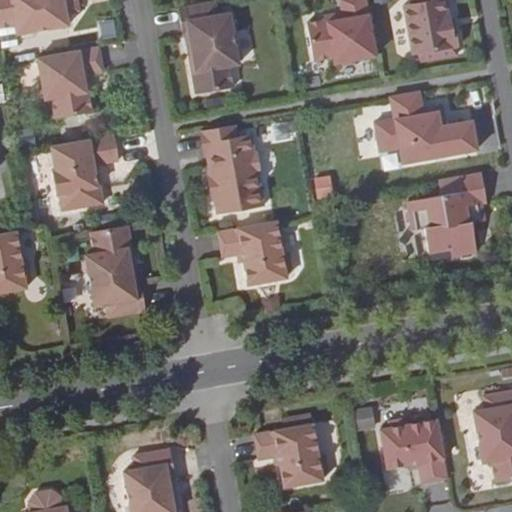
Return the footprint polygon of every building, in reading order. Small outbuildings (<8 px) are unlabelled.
[(0,0),(0,28),(14,26),(15,35),(67,27),(65,14),(78,12),(76,0),(0,0)] [(376,57),(365,0),(339,0),(343,19),(328,22),(327,20),(306,24),(313,62),(333,58),(334,64),(340,63),(343,65),(353,63),(355,60),(376,57)] [(410,0),(412,4),(403,6),(412,56),(418,54),(420,62),(457,55),(455,47),(458,47),(455,27),(450,28),(448,21),(451,21),(449,11),(446,11),(444,0),(410,0)] [(214,3),(176,9),(181,37),(184,36),(188,36),(192,54),(188,55),(194,94),(233,88),(229,67),(238,64),(229,13),(217,15),(214,3)] [(102,73),(98,47),(35,58),(39,79),(36,80),(39,92),(40,92),(42,99),(48,98),(52,118),(91,111),(88,94),(87,90),(84,91),(82,76),(88,76),(102,73)] [(91,93),(88,76),(82,76),(84,91),(87,90),(88,94),(91,93)] [(419,92),(390,98),(394,120),(374,123),(379,152),(399,149),(402,164),(477,150),(472,121),(445,126),(444,121),(431,123),(429,108),(422,110),(419,92)] [(233,126),(198,131),(203,157),(205,157),(207,170),(209,178),(207,179),(210,198),(212,197),(215,214),(263,207),(256,172),(259,171),(256,152),(253,152),(250,135),(236,137),(233,126)] [(118,162),(113,135),(48,147),(53,172),(49,172),(54,196),(57,196),(60,212),(101,204),(98,186),(95,187),(91,166),(94,166),(118,162)] [(487,203),(481,174),(438,181),(441,196),(407,202),(412,231),(424,229),(428,254),(450,250),(452,257),(476,253),(473,233),(470,234),(469,224),(484,221),(481,204),(487,203)] [(333,176),(312,179),(316,201),(336,198),(333,176)] [(280,250),(275,222),(215,233),(220,258),(235,256),(240,255),(242,263),(245,286),(285,279),(284,273),(289,267),(287,254),(280,250)] [(126,226),(88,232),(92,254),(83,255),(92,307),(103,306),(107,319),(143,313),(138,284),(135,284),(131,285),(129,266),(133,265),(126,226)] [(15,232),(0,234),(0,293),(25,289),(25,284),(29,277),(27,264),(19,259),(15,232)] [(511,391),(484,396),(486,409),(474,411),(483,463),(492,461),(496,482),(511,479),(511,391)] [(421,481),(447,477),(436,418),(408,423),(403,419),(389,420),(383,427),(379,428),(387,467),(418,461),(421,481)] [(317,423),(253,435),(258,460),(283,455),(287,477),(285,477),(287,495),(329,487),(325,471),(329,471),(325,447),(321,448),(317,423)] [(170,449),(133,456),(135,469),(123,472),(130,511),(178,511),(176,496),(172,497),(169,478),(172,478),(175,477),(170,449)] [(74,511),(74,509),(71,510),(68,494),(27,501),(29,511),(74,511)]
